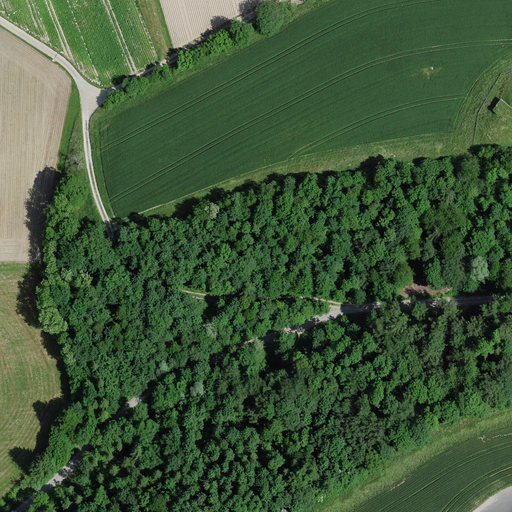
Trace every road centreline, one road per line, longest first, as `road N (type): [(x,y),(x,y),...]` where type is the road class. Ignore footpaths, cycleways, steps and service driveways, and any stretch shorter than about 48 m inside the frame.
road 1 (track): [(511,301),(353,306),(192,370),(133,404),(21,511)]
road 2 (track): [(353,306),(199,296),(132,270),(94,191),(79,81),(0,19)]
road 3 (track): [(83,98),(121,87),(280,0)]
